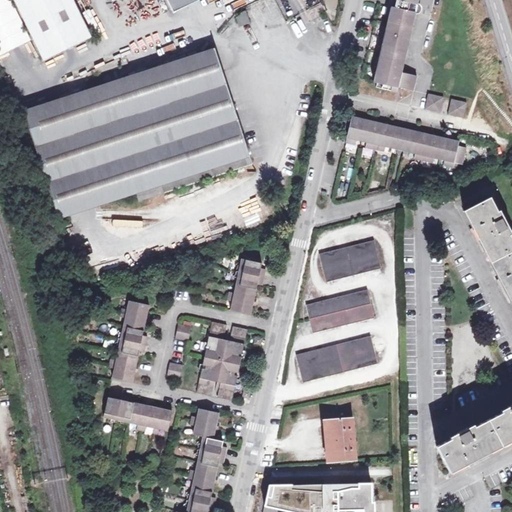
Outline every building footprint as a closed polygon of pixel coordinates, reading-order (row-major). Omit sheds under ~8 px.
[(13,0),(43,61),(92,37),(74,0),(13,0)] [(167,0),(174,13),(200,0),(167,0)] [(417,7),(396,1),(394,11),(415,16),(417,7)] [(91,9),(83,12),(93,36),(101,33),(91,9)] [(415,16),(394,11),(387,10),(369,82),(397,89),(400,89),(412,92),(415,76),(402,73),(415,16)] [(246,12),(242,13),(242,16),(237,18),(239,26),(249,23),(246,12)] [(135,194),(138,202),(251,165),(214,48),(23,111),(59,219),(135,194)] [(427,96),(423,112),(439,115),(443,100),(427,96)] [(450,102),(447,117),(462,121),(466,106),(450,102)] [(395,129),(355,119),(355,122),(350,121),(346,140),(384,149),(385,147),(397,150),(401,133),(394,131),(395,129)] [(397,150),(397,152),(401,153),(401,151),(406,134),(406,131),(402,130),(401,133),(397,150)] [(414,154),(414,156),(412,161),(432,166),(434,159),(444,162),(442,168),(452,170),(453,165),(461,167),(465,150),(457,148),(457,146),(442,143),(443,141),(443,138),(433,136),(432,140),(424,138),(425,134),(414,131),(414,133),(413,136),(406,134),(401,151),(414,154)] [(380,157),(377,172),(385,174),(388,158),(380,157)] [(458,435),(437,446),(449,470),(511,437),(511,239),(507,229),(509,228),(503,218),(501,219),(490,198),(466,210),(511,298),(511,404),(508,407),(509,409),(468,430),(467,428),(457,433),(458,435)] [(320,254),(327,282),(382,269),(375,241),(320,254)] [(262,264),(241,260),(234,294),(229,292),(227,301),(232,302),(230,310),(251,315),(257,285),(262,286),(266,270),(261,269),(262,264)] [(306,305),(313,333),(375,318),(368,290),(306,305)] [(115,369),(113,378),(133,382),(140,351),(144,353),(148,336),(143,335),(150,305),(129,301),(128,310),(122,309),(121,316),(126,318),(117,360),(111,359),(110,367),(115,369)] [(203,368),(197,393),(212,396),(215,382),(221,383),(219,397),(233,400),(238,376),(235,375),(235,372),(239,373),(242,358),(238,357),(239,354),(242,355),(248,330),(233,327),(230,341),(224,340),(227,325),(213,322),(207,347),(211,348),(210,351),(207,350),(203,365),(207,366),(206,369),(203,368)] [(179,324),(176,338),(189,341),(193,327),(179,324)] [(297,355),(303,382),(377,364),(371,337),(297,355)] [(171,363),(168,377),(181,380),(184,366),(171,363)] [(108,397),(104,417),(138,425),(137,431),(145,432),(147,427),(155,429),(154,434),(158,435),(159,430),(169,432),(173,412),(130,402),(131,398),(115,394),(115,399),(108,397)] [(213,511),(216,498),(211,497),(219,462),(224,463),(227,448),(222,446),(224,441),(213,439),(219,414),(199,409),(198,417),(193,416),(191,425),(196,426),(194,434),(204,437),(196,471),(191,470),(189,478),(194,479),(187,511),(178,511),(177,511),(176,511),(213,511)] [(326,419),(329,463),(357,461),(353,417),(326,419)] [(374,502),(373,483),(270,485),(265,505),(295,511),(327,511),(327,510),(330,510),(335,510),(340,510),(339,511),(376,511),(376,502),(374,502)]
